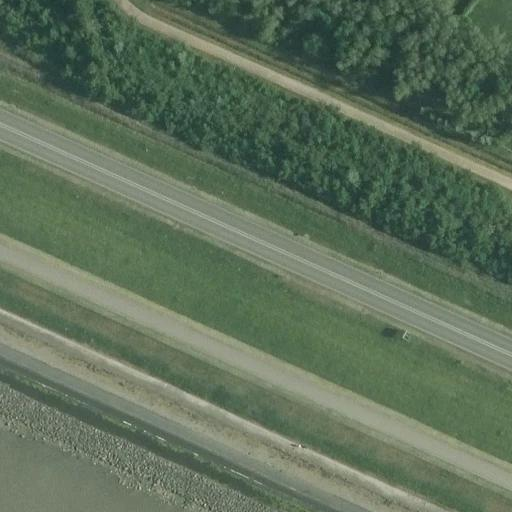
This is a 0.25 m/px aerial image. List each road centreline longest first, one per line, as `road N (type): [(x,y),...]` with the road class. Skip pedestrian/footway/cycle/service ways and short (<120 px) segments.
road 1 (trunk): [(511,356),(0,126)]
road 2 (unclassified): [(511,482),(0,252)]
